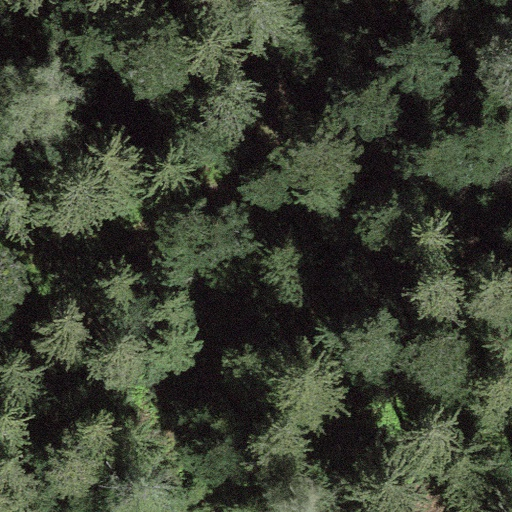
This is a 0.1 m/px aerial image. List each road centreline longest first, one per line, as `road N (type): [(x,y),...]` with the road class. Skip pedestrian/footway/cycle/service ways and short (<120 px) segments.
road 1 (track): [(285,0),(280,57),(223,93),(120,91),(0,73)]
road 2 (track): [(280,57),(511,225)]
